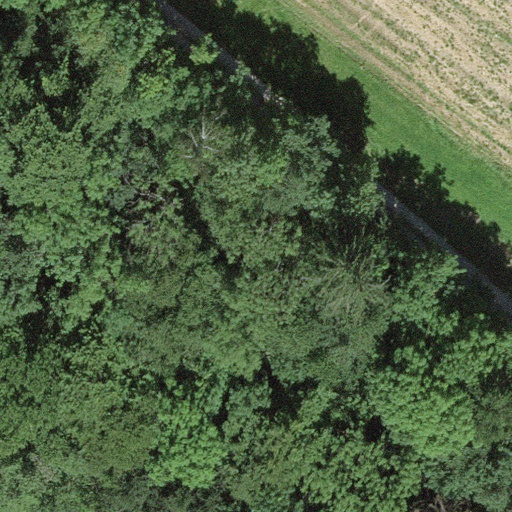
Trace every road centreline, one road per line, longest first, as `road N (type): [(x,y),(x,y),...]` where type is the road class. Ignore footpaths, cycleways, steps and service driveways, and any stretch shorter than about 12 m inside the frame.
road 1 (track): [(0,256),(323,346),(511,504)]
road 2 (track): [(154,0),(511,308)]
